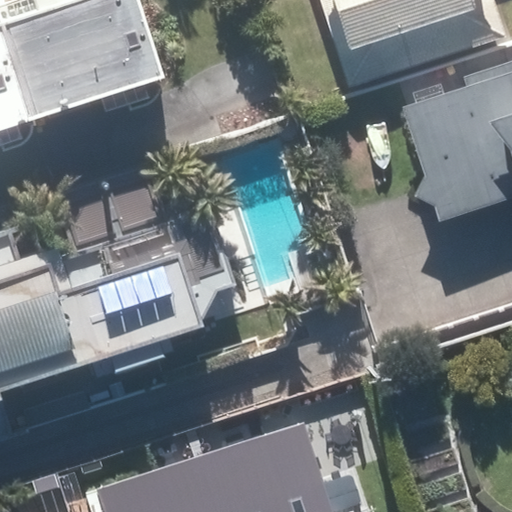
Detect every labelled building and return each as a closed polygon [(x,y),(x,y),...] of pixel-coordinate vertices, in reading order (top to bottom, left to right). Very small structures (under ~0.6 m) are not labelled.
[(135,68),(114,0),(28,0),(0,9),(0,90),(6,111),(135,68)] [(315,0),(343,84),(498,33),(486,0),(315,0)] [(511,71),(392,111),(428,217),(511,188),(511,71)] [(180,318),(156,246),(0,297),(0,377),(91,347),(97,365),(147,350),(140,330),(180,318)] [(455,358),(432,367),(444,396),(466,388),(455,358)] [(91,511),(320,511),(293,423),(90,488),(97,510),(91,511)]
